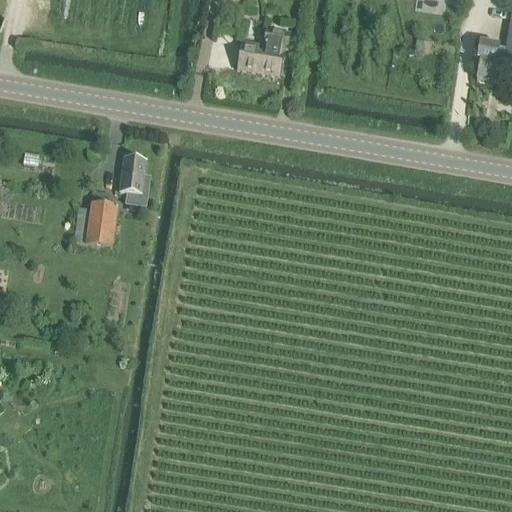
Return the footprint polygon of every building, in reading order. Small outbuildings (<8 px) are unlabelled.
[(477,85),(507,90),(511,62),(511,18),(507,50),(480,45),(477,63),(480,63),(477,85)] [(289,35),(266,32),(264,48),(274,49),(273,53),(241,48),(237,72),(279,78),(283,52),(286,53),(289,35)] [(145,165),(123,162),(118,194),(126,195),(125,206),(139,208),(145,165)] [(91,206),(90,213),(84,247),(110,251),(116,210),(91,206)] [(74,245),(84,247),(90,213),(79,211),(74,245)]
